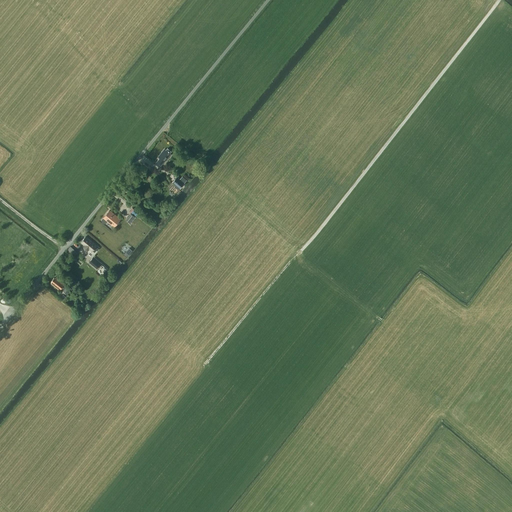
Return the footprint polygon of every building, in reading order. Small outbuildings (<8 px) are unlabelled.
[(165,149),(158,157),(160,158),(155,163),(159,166),(164,161),(164,162),(171,154),(170,153),(171,151),(168,148),(166,150),(165,149)] [(187,180),(182,176),(180,179),(177,176),(172,182),(180,188),(187,180)] [(139,213),(132,208),(130,211),(136,217),(139,213)] [(107,221),(111,224),(114,226),(120,219),(109,210),(104,218),(103,219),(102,220),(102,221),(102,222),(103,222),(104,223),(105,223),(106,223),(106,222),(107,221)] [(136,217),(131,213),(126,220),(131,224),(136,217)] [(92,252),(93,250),(95,252),(97,250),(98,250),(100,248),(97,246),(86,236),(82,241),(85,243),(83,245),(82,246),(88,251),(89,249),(92,252)] [(69,249),(76,256),(80,252),(73,246),(69,249)] [(129,248),(124,254),(127,257),(133,250),(129,248)] [(105,266),(94,256),(89,262),(97,269),(100,265),(101,266),(100,266),(103,268),(105,266)] [(56,279),(54,277),(51,281),(53,283),(52,284),(59,290),(60,288),(63,290),(62,291),(66,294),(70,288),(66,285),(66,286),(63,284),(64,283),(57,277),(56,279)]
